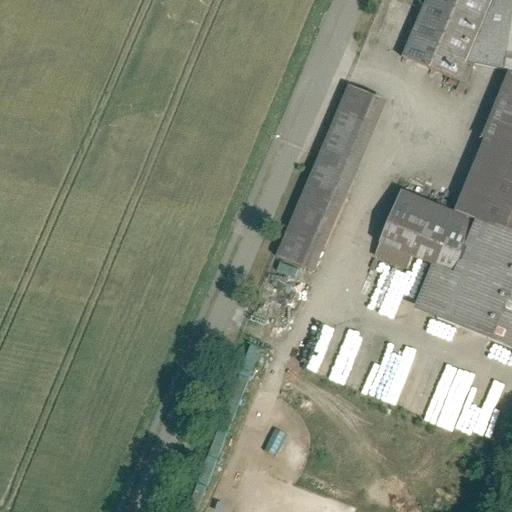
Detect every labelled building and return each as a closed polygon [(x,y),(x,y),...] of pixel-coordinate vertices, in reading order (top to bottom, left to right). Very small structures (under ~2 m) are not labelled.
[(511,0),(505,0),(479,65),(511,70),(511,90),(465,214),(410,192),(381,260),(437,284),(425,311),(511,347),(511,0)] [(472,84),(479,65),(505,0),(436,0),(412,60),(472,84)] [(395,102),(356,86),(285,258),(324,274),(395,102)] [(342,338),(346,323),(327,318),(311,373),(337,381),(349,340),(342,338)] [(441,425),(455,393),(442,387),(436,400),(426,396),(417,415),(441,425)] [(511,390),(504,387),(483,441),(506,450),(511,434),(511,390)]
